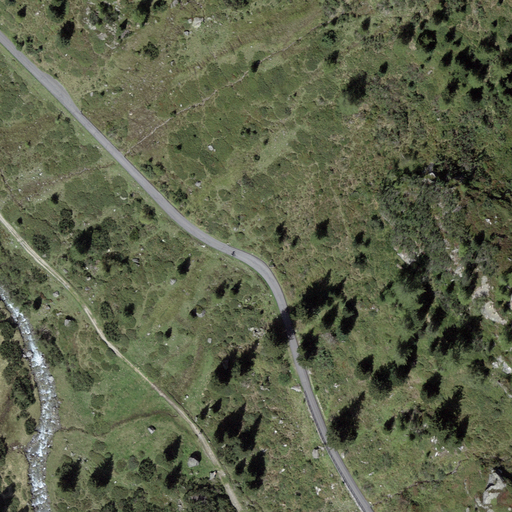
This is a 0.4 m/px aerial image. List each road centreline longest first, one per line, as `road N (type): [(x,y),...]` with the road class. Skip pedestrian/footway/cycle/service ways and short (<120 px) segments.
road 1 (tertiary): [(0,37),(187,227),(256,265),(273,284),(314,412),(373,511)]
road 2 (track): [(0,217),(81,299),(108,344),(193,423),(239,511)]
